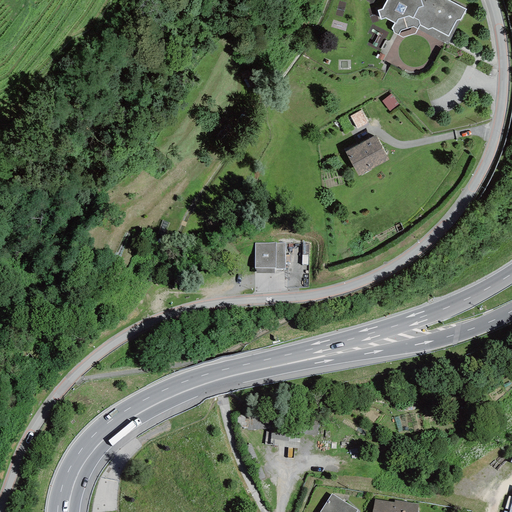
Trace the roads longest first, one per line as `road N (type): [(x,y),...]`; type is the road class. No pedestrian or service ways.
road 1 (residential): [(491,0),(503,66),(498,125),(481,171),(441,229),(368,280),(314,296),(192,308),(102,350),(34,427),(0,508)]
road 2 (motorway): [(511,273),(394,326),(247,368)]
road 3 (motorway): [(247,368),(432,341),(511,311)]
road 4 (motorway): [(247,368),(185,385),(112,424),(82,453),(62,511)]
